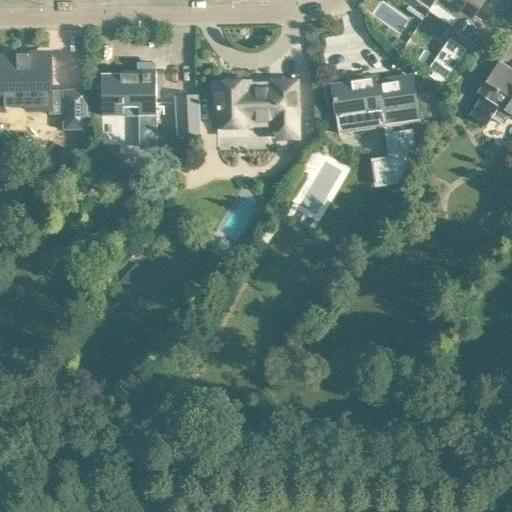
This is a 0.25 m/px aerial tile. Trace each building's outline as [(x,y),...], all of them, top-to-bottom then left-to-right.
[(402,0),(402,1),(425,17),(436,1),(436,0),(402,0)] [(474,15),(480,7),(484,0),(436,0),(436,1),(459,17),(446,34),(451,38),(425,73),(444,86),(487,24),(474,15)] [(397,38),(391,48),(400,54),(406,44),(397,38)] [(17,58),(0,58),(0,79),(1,79),(1,110),(49,109),(49,115),(63,115),(63,90),(51,90),(51,70),(41,70),(41,53),(17,54),(17,58)] [(511,74),(511,70),(499,62),(478,94),(483,97),(471,116),(487,126),(492,117),(504,125),(511,115),(511,81),(509,80),(511,74)] [(102,82),(95,82),(95,90),(102,90),(102,116),(139,115),(139,122),(157,121),(156,70),(138,70),(138,74),(102,75),(102,82)] [(348,84),(332,86),(337,122),(339,134),(386,127),(390,155),(393,178),(405,177),(416,155),(412,129),(392,132),(391,126),(420,122),(415,90),(400,92),(399,83),(379,85),(378,77),(348,82),(348,84)] [(274,137),(297,136),(296,82),(273,82),(273,87),(249,88),(248,83),(216,84),(216,126),(249,125),(249,121),(274,120),(274,137)] [(88,90),(63,90),(63,115),(63,130),(89,130),(88,90)] [(198,134),(198,96),(174,96),(175,136),(198,134)] [(42,157),(24,184),(37,193),(56,166),(42,157)] [(183,165),(177,174),(186,181),(192,172),(183,165)] [(0,210),(0,225),(8,230),(15,220),(0,210)] [(32,217),(26,227),(34,232),(41,222),(32,217)] [(490,229),(463,257),(470,265),(494,240),(492,237),(495,233),(490,229)] [(267,230),(258,245),(265,249),(274,235),(267,230)] [(208,255),(194,278),(206,285),(220,262),(208,255)]
